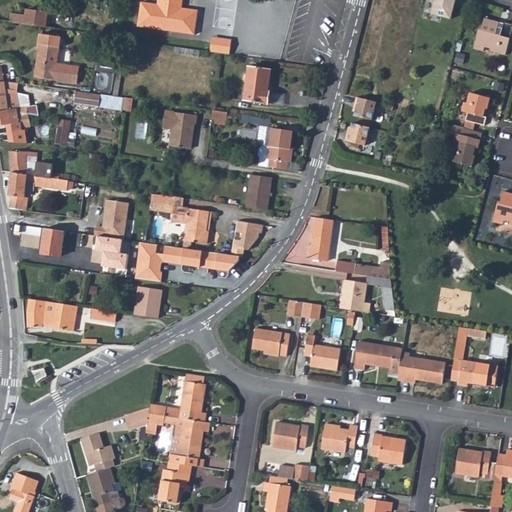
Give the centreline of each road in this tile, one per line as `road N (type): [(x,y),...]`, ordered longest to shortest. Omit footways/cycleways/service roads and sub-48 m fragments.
road 1 (residential): [(359,0),(297,220),(248,286),(191,324)]
road 2 (residential): [(256,383),(439,412)]
road 3 (residential): [(191,324),(32,417)]
road 4 (residential): [(256,383),(236,511)]
